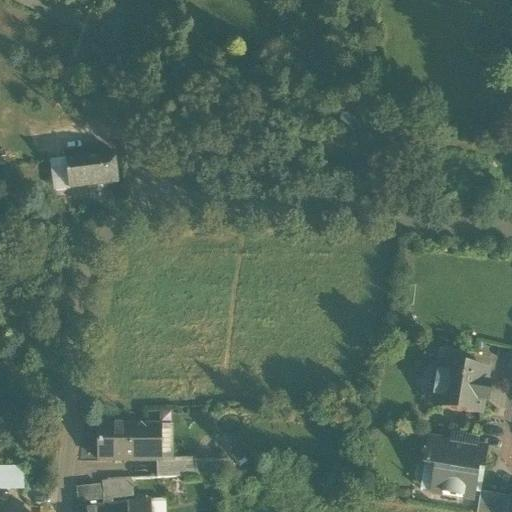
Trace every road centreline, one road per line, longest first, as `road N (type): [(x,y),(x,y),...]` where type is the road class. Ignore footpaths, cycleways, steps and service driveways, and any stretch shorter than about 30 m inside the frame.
road 1 (residential): [(511,231),(149,189)]
road 2 (residential): [(149,189),(95,241),(77,294),(61,511)]
road 3 (residential): [(149,189),(114,44)]
